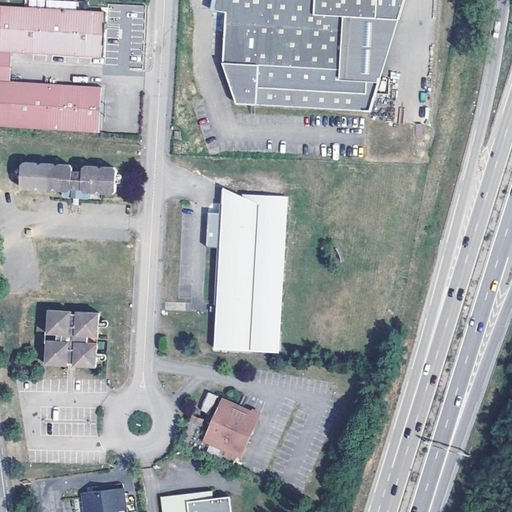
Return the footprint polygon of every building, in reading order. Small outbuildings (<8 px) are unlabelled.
[(368,117),(369,114),(396,27),(404,0),(219,0),(213,19),(224,19),(220,71),(235,111),(343,116),(368,117)] [(104,26),(104,13),(0,7),(0,64),(11,65),(12,53),(103,58),(104,26)] [(11,70),(11,65),(0,64),(0,73),(11,74),(11,70)] [(11,74),(0,73),(0,83),(11,84),(11,74)] [(103,88),(11,84),(0,83),(0,128),(101,133),(102,109),(103,88)] [(117,168),(107,167),(103,171),(100,167),(88,167),(85,170),(74,169),(73,165),(60,165),(57,168),(54,164),(44,164),(40,167),(37,163),(26,162),(23,166),(22,185),(24,190),(36,191),(39,188),(42,192),(52,192),(57,189),(60,193),(64,194),(64,196),(67,200),(76,200),(90,201),(94,198),(94,195),(98,195),(102,192),(105,196),(114,197),(117,195),(119,192),(120,172),(119,170),(117,168)] [(246,198),(246,201),(225,191),(224,208),(220,206),(215,310),(218,309),(216,352),(277,357),(288,202),(246,198)] [(99,335),(100,312),(78,311),(78,313),(73,313),(72,311),(49,310),(48,332),(57,333),(57,340),(47,340),(46,364),(70,366),(70,364),(76,364),(76,366),(98,367),(99,342),(90,342),(90,335),(99,335)] [(252,410),(223,397),(203,441),(241,458),(262,413),(253,409),(252,410)] [(126,510),(124,488),(82,493),(84,511),(117,511),(126,510)] [(218,511),(217,499),(216,491),(165,497),(166,511),(218,511)] [(217,499),(218,511),(236,511),(234,497),(217,499)]
